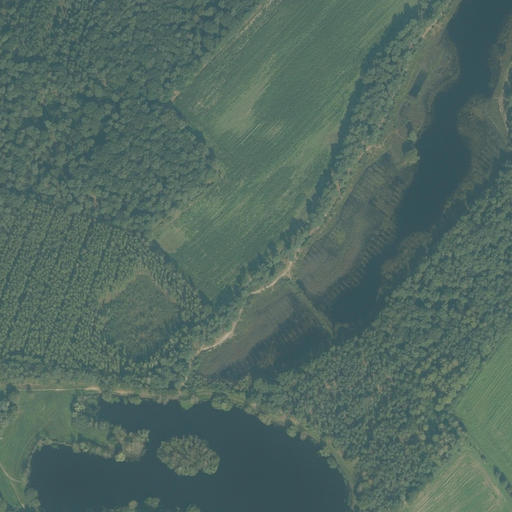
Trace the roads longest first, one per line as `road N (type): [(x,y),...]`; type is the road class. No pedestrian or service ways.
road 1 (track): [(434,0),(374,62),(315,215),(214,314)]
road 2 (track): [(177,396),(25,390),(0,404)]
road 3 (track): [(352,511),(351,479),(336,454),(255,408)]
road 4 (track): [(0,190),(142,237)]
